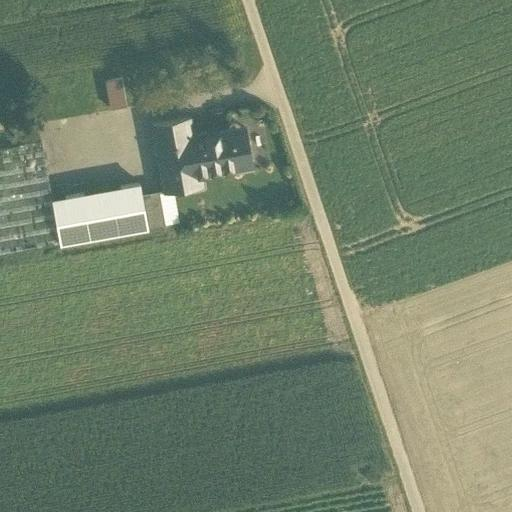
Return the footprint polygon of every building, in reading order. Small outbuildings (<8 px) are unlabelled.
[(121,75),(105,78),(110,106),(126,103),(121,75)] [(152,122),(165,188),(173,187),(201,182),(199,171),(251,161),(246,137),(229,140),(227,128),(198,134),(200,145),(193,147),(191,135),(188,116),(152,122)] [(244,125),(227,128),(229,140),(246,137),(244,125)] [(198,134),(191,135),(193,147),(200,145),(198,134)] [(0,146),(0,252),(60,241),(52,197),(42,139),(0,146)] [(60,241),(61,242),(149,226),(142,192),(140,181),(52,197),(60,241)] [(173,187),(165,188),(159,188),(166,222),(179,220),(173,187)] [(142,192),(149,226),(166,222),(159,188),(142,192)]
